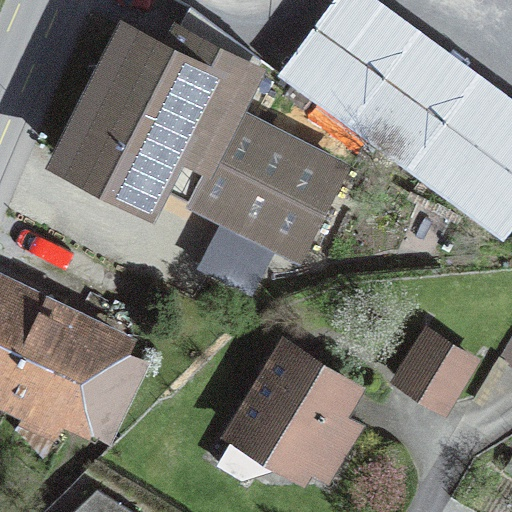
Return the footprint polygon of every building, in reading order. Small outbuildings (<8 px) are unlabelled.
[(306,0),(295,25),(324,38),(340,0),(306,0)] [(147,201),(176,144),(208,160),(229,117),(198,101),(212,72),(127,29),(62,157),(147,201)] [(340,166),(232,111),(229,117),(208,160),(189,197),(296,252),(340,166)] [(4,282),(0,289),(0,395),(26,408),(20,420),(54,435),(62,417),(107,434),(139,366),(121,357),(126,347),(60,317),(63,311),(4,282)] [(426,330),(397,378),(445,406),(474,358),(426,330)] [(287,344),(235,432),(298,470),(306,458),(328,471),(355,425),(334,412),(352,383),(287,344)] [(134,511),(96,488),(71,511),(134,511)]
